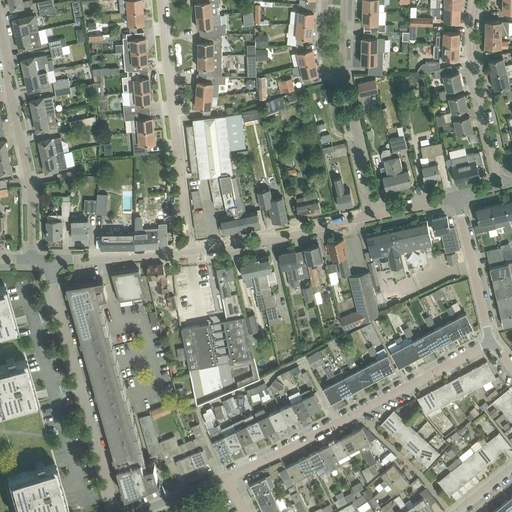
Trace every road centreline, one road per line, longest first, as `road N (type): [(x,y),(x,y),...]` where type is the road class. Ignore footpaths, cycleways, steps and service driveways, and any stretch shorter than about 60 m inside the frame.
road 1 (residential): [(224,477),(491,342)]
road 2 (residential): [(116,511),(51,260)]
road 3 (residential): [(190,252),(160,0)]
road 4 (residential): [(32,259),(30,193),(0,25)]
road 5 (residential): [(475,0),(469,49),(502,188)]
road 6 (residential): [(190,252),(375,216)]
road 7 (residential): [(458,198),(491,342)]
road 8 (residential): [(375,216),(343,77)]
road 9 (residential): [(51,260),(190,252)]
